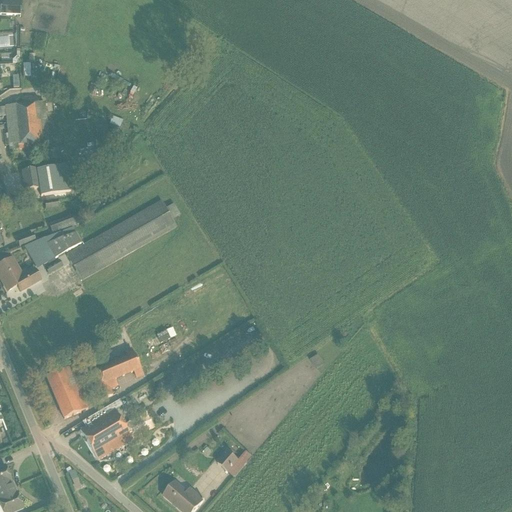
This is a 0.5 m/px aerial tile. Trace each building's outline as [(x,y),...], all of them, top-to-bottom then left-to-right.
[(20,9),(0,8),(0,11),(0,16),(20,18),(20,9)] [(4,109),(9,152),(17,151),(17,152),(30,151),(29,147),(49,145),(45,105),(37,105),(37,98),(21,99),(21,106),(15,107),(15,108),(4,109)] [(109,126),(119,129),(122,122),(112,118),(109,126)] [(95,136),(112,138),(113,129),(96,127),(95,136)] [(42,170),(21,173),(24,194),(46,190),(42,170)] [(58,203),(44,205),(45,212),(59,210),(58,203)] [(161,203),(65,257),(81,284),(83,283),(176,230),(171,222),(180,218),(173,206),(165,211),(161,203)] [(72,217),(48,226),(52,237),(76,228),(76,227),(82,224),(79,216),(73,218),(72,217)] [(72,230),(23,250),(36,272),(81,246),(72,230)] [(32,235),(16,242),(19,250),(35,244),(32,235)] [(19,294),(40,282),(34,271),(22,277),(13,260),(0,267),(0,281),(7,294),(16,289),(19,294)] [(59,262),(44,271),(48,277),(62,269),(59,262)] [(101,341),(76,357),(83,367),(108,351),(101,341)] [(89,376),(99,403),(112,398),(110,393),(117,390),(115,384),(132,377),(134,382),(142,379),(132,350),(124,353),(126,360),(92,373),(93,375),(89,376)] [(46,379),(63,421),(87,412),(70,370),(46,379)] [(97,464),(132,443),(114,412),(113,413),(110,408),(91,420),(94,424),(79,433),(97,464)] [(0,453),(0,468),(9,464),(4,452),(0,453)] [(227,454),(217,465),(234,480),(252,459),(245,454),(238,463),(227,454)] [(19,511),(22,511),(16,495),(14,496),(12,492),(6,495),(5,491),(11,488),(9,485),(11,484),(5,468),(0,470),(0,511),(19,511)] [(176,510),(178,511),(196,511),(205,503),(190,490),(187,494),(175,484),(163,498),(171,506),(172,505),(177,509),(176,510)] [(301,511),(309,511),(315,503),(311,500),(301,511)]
